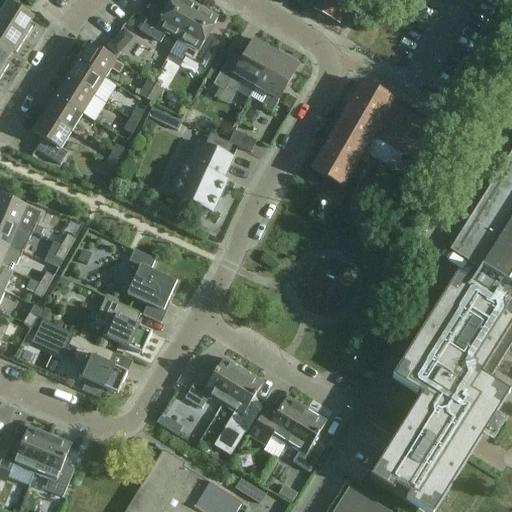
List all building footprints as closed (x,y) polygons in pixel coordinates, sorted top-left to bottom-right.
[(0,0),(0,9),(2,11),(0,14),(0,25),(24,41),(32,28),(28,25),(33,18),(8,3),(7,3),(1,0),(0,0)] [(165,34),(177,40),(196,8),(182,0),(172,0),(164,13),(153,7),(139,32),(160,44),(165,34)] [(321,0),(315,11),(337,24),(350,0),(321,0)] [(177,40),(169,54),(180,61),(183,57),(203,69),(218,44),(206,38),(217,20),(196,8),(177,40)] [(0,52),(8,58),(12,51),(16,54),(24,41),(0,25),(0,52)] [(226,62),(212,86),(224,93),(226,88),(248,101),(255,88),(275,54),(253,41),(237,68),(226,62)] [(85,48),(77,62),(104,80),(110,71),(118,76),(124,67),(100,51),(88,44),(85,48)] [(298,67),(275,54),(255,88),(269,96),(262,109),(271,114),(298,67)] [(77,62),(65,80),(93,97),(104,80),(77,62)] [(65,80),(54,98),(82,115),(93,97),(65,80)] [(154,105),(162,90),(147,82),(139,97),(154,105)] [(425,168),(443,137),(389,106),(392,101),(362,83),(311,171),(341,189),(372,137),(425,168)] [(54,98),(43,116),(71,133),(82,115),(54,98)] [(135,109),(129,120),(137,125),(143,114),(135,109)] [(151,109),(147,119),(178,133),(182,123),(180,123),(151,109)] [(189,111),(183,121),(192,126),(198,116),(189,111)] [(67,155),(60,150),(71,133),(43,116),(31,134),(42,140),(35,151),(59,167),(67,155)] [(129,120),(123,132),(131,136),(137,125),(129,120)] [(250,154),(256,142),(233,132),(228,144),(250,154)] [(222,181),(232,159),(199,144),(189,166),(186,164),(172,195),(186,201),(186,205),(195,209),(198,207),(212,213),(226,182),(222,181)] [(115,146),(109,157),(117,162),(123,150),(115,146)] [(487,382),(511,342),(511,150),(449,251),(479,270),(470,286),(456,277),(391,380),(420,398),(411,412),(368,480),(392,495),(395,489),(408,497),(405,503),(419,511),(434,511),(475,449),(508,395),(487,382)] [(109,157),(103,168),(111,173),(117,162),(109,157)] [(0,196),(0,221),(17,228),(32,235),(39,238),(42,230),(36,226),(41,214),(25,208),(0,196)] [(338,209),(332,220),(346,228),(352,216),(338,209)] [(354,216),(347,228),(359,234),(366,223),(354,216)] [(0,221),(0,244),(22,254),(32,235),(0,221)] [(67,236),(61,247),(68,251),(74,240),(67,236)] [(51,243),(43,263),(58,269),(68,251),(61,247),(51,243)] [(0,244),(0,268),(7,271),(9,266),(16,268),(22,254),(0,244)] [(163,313),(176,283),(150,272),(155,261),(133,251),(130,259),(141,263),(126,296),(163,313)] [(81,252),(77,262),(86,266),(90,256),(81,252)] [(0,268),(0,291),(4,293),(13,274),(7,271),(0,268)] [(35,273),(32,282),(39,285),(43,276),(35,273)] [(45,274),(39,285),(46,289),(53,278),(45,274)] [(29,281),(25,291),(33,295),(39,285),(32,282),(29,281)] [(33,295),(33,296),(40,300),(46,289),(39,285),(33,295)] [(141,356),(151,334),(135,326),(140,316),(104,299),(94,321),(107,327),(102,338),(141,356)] [(44,310),(39,320),(50,325),(54,315),(44,310)] [(30,329),(37,318),(29,314),(23,325),(30,329)] [(116,396),(126,374),(110,367),(115,356),(73,336),(63,358),(82,367),(77,378),(85,381),(103,390),(116,396)] [(208,398),(222,406),(242,372),(222,360),(211,379),(201,372),(184,400),(201,410),(208,398)] [(262,384),(242,372),(222,406),(235,414),(215,447),(230,456),(243,434),(245,435),(261,409),(251,403),(262,384)] [(85,381),(80,392),(98,400),(103,390),(85,381)] [(272,437),(285,445),(306,411),(286,398),(274,418),(264,411),(247,439),(265,449),(272,437)] [(325,423),(306,411),(285,445),(298,453),(292,463),(309,474),(324,448),(314,442),(325,423)] [(163,418),(158,426),(167,431),(172,423),(163,418)] [(13,466),(34,474),(49,437),(27,428),(19,449),(8,445),(0,463),(0,469),(9,473),(13,466)] [(70,446),(49,437),(34,474),(48,480),(43,491),(62,499),(73,471),(62,466),(70,446)] [(236,511),(241,504),(176,464),(178,461),(162,452),(125,511),(236,511)] [(252,488),(246,497),(259,505),(265,496),(252,488)] [(385,511),(348,488),(333,511),(385,511)]
